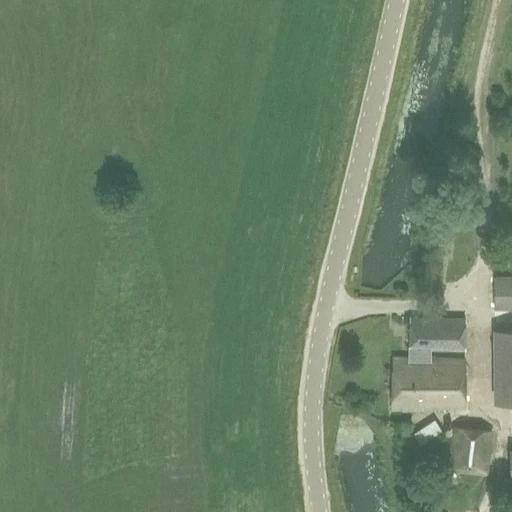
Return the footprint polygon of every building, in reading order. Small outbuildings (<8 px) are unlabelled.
[(460,208),(460,199),(442,198),(441,212),(460,213),(460,208)] [(511,275),(494,276),(494,307),(511,307),(511,275)] [(392,357),(392,409),(420,409),(420,405),(464,406),(464,358),(430,357),(430,348),(463,349),(464,318),(410,317),(409,357),(392,357)] [(511,328),(492,328),(492,340),(502,341),(503,369),(511,369),(511,328)] [(430,407),(407,419),(414,432),(437,420),(430,407)] [(453,426),(448,469),(486,473),(491,431),(453,426)]
